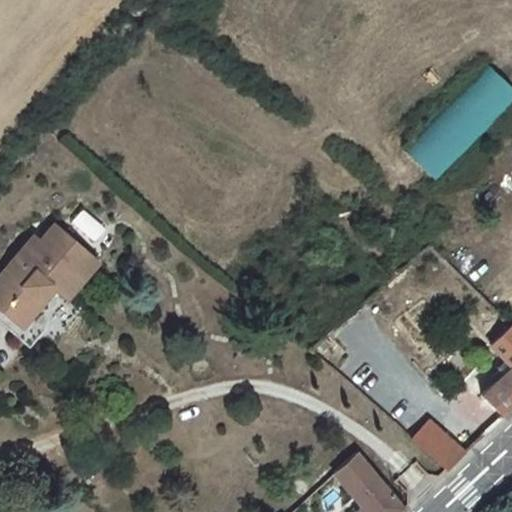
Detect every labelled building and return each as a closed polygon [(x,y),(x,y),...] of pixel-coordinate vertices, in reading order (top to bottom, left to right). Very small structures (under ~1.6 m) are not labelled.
[(407,150),(437,177),(511,93),(511,83),(487,61),(407,150)] [(114,246),(84,223),(70,244),(57,233),(6,303),(55,344),(109,276),(97,267),(114,246)] [(511,407),(511,323),(509,320),(488,341),(510,361),(480,390),(504,415),(511,407)] [(430,415),(412,437),(448,468),(466,450),(430,415)] [(401,511),(408,506),(354,451),(331,471),(370,511),(401,511)]
